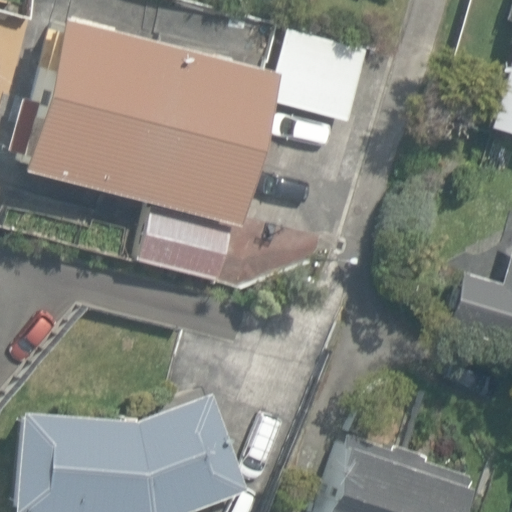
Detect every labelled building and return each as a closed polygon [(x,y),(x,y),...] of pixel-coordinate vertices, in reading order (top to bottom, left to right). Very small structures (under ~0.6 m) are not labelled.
[(479,124),(511,133),(511,3),(505,30),(507,31),(479,124)] [(6,163),(227,222),(267,71),(46,12),(6,163)] [(263,95),(336,116),(354,48),(282,28),(263,95)] [(130,255),(207,276),(221,224),(143,204),(130,255)] [(511,404),(511,236),(504,234),(490,279),(453,267),(433,328),(498,349),(483,395),(511,404)] [(166,511),(236,486),(200,389),(128,416),(12,407),(3,508),(45,511),(166,511)] [(307,511),(448,511),(460,474),(415,460),(418,450),(383,440),(381,449),(333,434),(307,511)]
